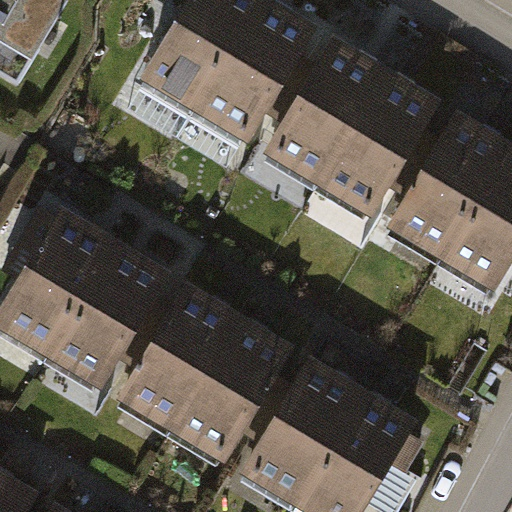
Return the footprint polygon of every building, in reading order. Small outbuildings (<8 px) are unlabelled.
[(61,0),(0,0),(0,71),(14,80),(61,0)] [(263,2),(258,0),(195,0),(147,81),(198,111),(263,2)] [(312,32),(263,2),(198,111),(247,140),(264,112),(297,57),(312,32)] [(387,76),(335,46),(320,71),(288,125),(271,154),(323,184),(387,76)] [(264,112),(288,125),(320,71),(297,57),(264,112)] [(434,104),(387,76),(323,184),(370,212),(387,184),(419,128),(434,104)] [(510,149),(458,118),(444,143),(412,198),(395,227),(447,257),(510,149)] [(387,184),(412,198),(444,143),(419,128),(387,184)] [(511,256),(511,149),(510,149),(447,257),(495,285),(511,256)] [(113,248),(59,217),(0,315),(0,331),(46,359),(113,248)] [(166,280),(113,248),(46,359),(99,391),(117,361),(150,307),(166,280)] [(242,325),(190,294),(174,321),(142,375),(124,405),(176,435),(242,325)] [(117,361),(142,375),(174,321),(150,307),(117,361)] [(289,352),(242,325),(176,435),(223,463),(240,434),(273,379),(289,352)] [(361,395),(313,367),(298,393),(265,449),(248,478),(296,506),(361,395)] [(240,434),(265,449),(298,393),(273,379),(240,434)] [(355,511),(408,423),(361,395),(296,506),(307,511),(355,511)] [(26,511),(34,498),(0,478),(0,511),(26,511)]
